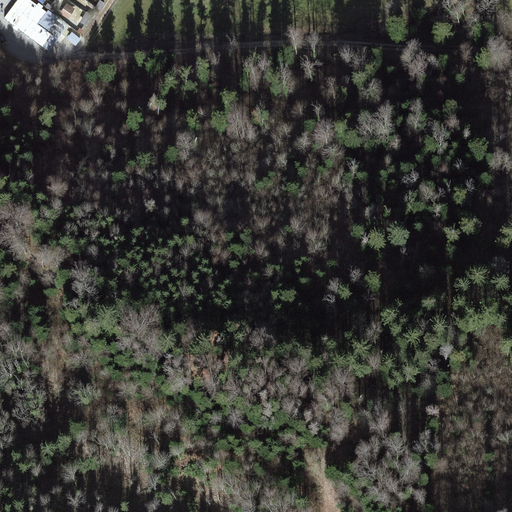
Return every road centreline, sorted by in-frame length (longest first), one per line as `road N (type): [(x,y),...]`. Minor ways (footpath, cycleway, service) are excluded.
road 1 (track): [(0,29),(17,50),(38,57),(409,43),(511,57)]
road 2 (track): [(331,511),(327,466),(348,445),(390,423),(511,389)]
